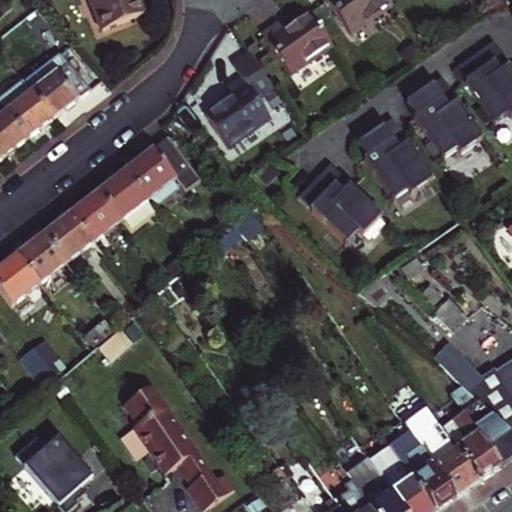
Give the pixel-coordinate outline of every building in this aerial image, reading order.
[(80,0),(96,32),(137,13),(130,0),(80,0)] [(384,5),(380,0),(319,0),(344,34),(384,5)] [(284,77),(325,47),(302,15),(277,33),(271,24),(255,36),(284,77)] [(491,45),(482,51),(498,74),(506,69),(508,72),(509,71),(491,45)] [(482,51),(456,69),(466,83),(463,85),(492,126),(506,116),(510,121),(511,119),(511,77),(508,72),(506,69),(498,74),(482,51)] [(20,85),(51,124),(89,95),(58,55),(20,85)] [(265,122),(254,107),(271,95),(244,58),(227,70),(235,82),(220,93),(226,100),(201,117),(224,149),(265,122)] [(465,83),(456,70),(451,74),(460,86),(465,83)] [(440,81),(430,88),(446,111),(455,105),(457,108),(458,107),(449,94),(440,81)] [(51,124),(20,85),(0,100),(0,109),(4,115),(26,144),(51,124)] [(430,88),(404,106),(414,119),(411,122),(440,163),(454,152),(458,158),(481,142),(457,108),(455,105),(446,111),(430,88)] [(0,160),(2,163),(26,144),(4,115),(0,117),(0,160)] [(389,122),(380,128),(397,151),(404,146),(407,149),(408,149),(397,132),(389,122)] [(404,193),(408,198),(430,182),(407,149),(404,146),(397,151),(380,128),(355,146),(364,160),(361,162),(390,203),(404,193)] [(167,143),(127,174),(149,202),(178,180),(187,192),(199,183),(167,143)] [(328,169),(321,177),(341,196),(348,189),(351,192),(352,191),(337,177),(328,169)] [(127,174),(99,195),(121,224),(149,202),(127,174)] [(357,236),(361,240),(380,220),(351,192),(348,189),(341,196),(321,177),(299,199),(311,211),(308,213),(344,248),(357,236)] [(99,195),(72,217),(94,245),(121,224),(99,195)] [(72,217),(45,238),(68,266),(94,245),(72,217)] [(511,226),(495,239),(511,263),(511,281),(511,282),(511,281),(511,226)] [(45,238),(18,259),(40,287),(68,266),(45,238)] [(40,287),(18,259),(0,272),(0,292),(13,309),(40,287)] [(126,352),(109,322),(86,335),(104,365),(126,352)] [(511,368),(498,378),(494,373),(479,383),(452,345),(437,354),(464,391),(469,389),(477,401),(511,435),(511,368)] [(66,370),(48,347),(25,365),(42,388),(66,370)] [(131,437),(163,483),(171,478),(174,476),(187,495),(184,497),(180,500),(188,511),(212,511),(236,495),(226,480),(218,486),(153,393),(121,414),(135,434),(131,437)] [(457,409),(499,470),(511,461),(511,441),(461,393),(451,399),(457,409)] [(437,423),(449,440),(480,484),(499,470),(457,409),(437,423)] [(389,450),(432,511),(439,511),(455,501),(425,457),(410,436),(389,450)] [(480,484),(449,440),(425,457),(455,501),(480,484)] [(42,453),(33,442),(13,461),(56,511),(70,511),(73,510),(72,506),(81,499),(77,493),(89,482),(55,443),(42,453)] [(432,511),(389,450),(369,464),(402,511),(432,511)] [(402,511),(369,464),(368,463),(346,477),(350,483),(370,511),(402,511)] [(187,495),(174,476),(171,478),(184,497),(187,495)] [(335,502),(341,511),(370,511),(350,483),(344,488),(348,494),(335,502)] [(325,489),(303,504),(308,511),(341,511),(335,502),(325,489)] [(308,511),(303,504),(302,502),(286,511),(308,511)]
